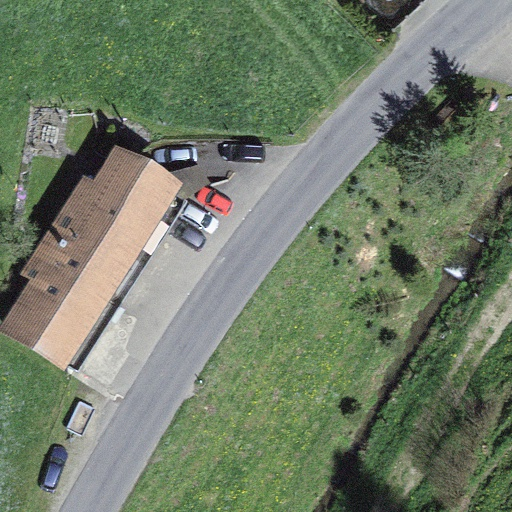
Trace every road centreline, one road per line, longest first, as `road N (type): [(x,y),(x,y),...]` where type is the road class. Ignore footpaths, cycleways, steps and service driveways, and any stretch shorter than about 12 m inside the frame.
road 1 (unclassified): [(88,511),(169,368),(248,257),(411,67),(484,0)]
road 2 (track): [(511,292),(393,511)]
